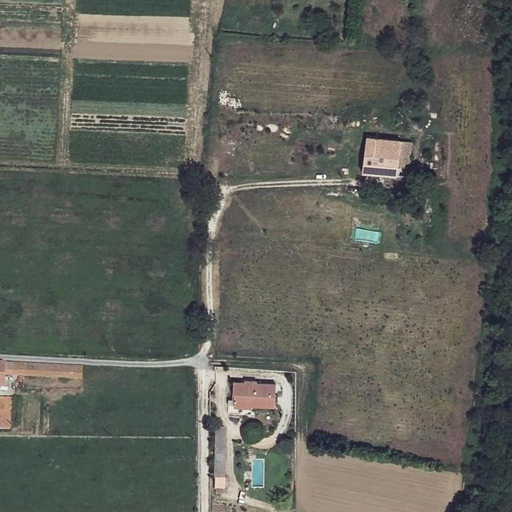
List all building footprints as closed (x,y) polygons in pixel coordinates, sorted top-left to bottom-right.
[(398,123),(391,122),(388,140),(395,141),(398,123)] [(388,140),(366,137),(363,173),(407,178),(410,143),(395,141),(388,140)] [(84,366),(0,361),(0,386),(6,387),(7,375),(83,379),(84,366)] [(245,383),(236,383),(234,394),(236,394),(236,404),(249,405),(275,407),(277,386),(258,384),(256,382),(246,381),(245,383)] [(12,399),(0,399),(0,412),(11,414),(12,399)] [(11,414),(0,412),(0,429),(10,430),(11,414)] [(226,427),(217,426),(215,477),(225,477),(226,427)]
